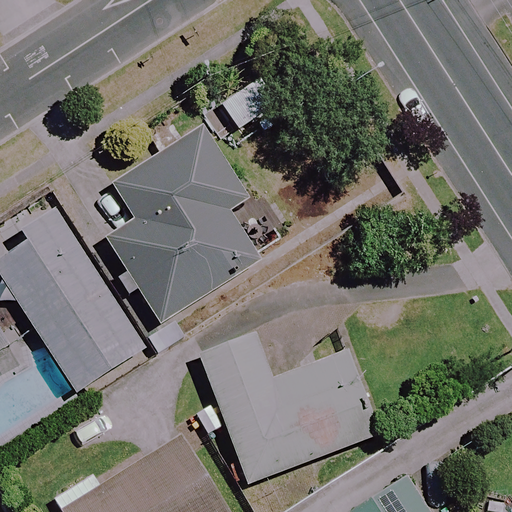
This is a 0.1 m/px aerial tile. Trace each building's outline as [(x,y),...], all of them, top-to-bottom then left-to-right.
[(284,108),(263,76),(219,105),(239,137),(284,108)] [(110,243),(129,274),(118,280),(131,301),(141,294),(160,324),(257,265),(227,216),(244,206),(203,140),(114,195),(135,228),(110,243)] [(144,354),(52,207),(8,234),(21,255),(0,268),(0,273),(77,396),(144,354)] [(0,356),(13,348),(0,328),(0,356)] [(274,384),(257,339),(202,359),(249,487),(382,438),(351,356),(274,384)] [(225,511),(183,441),(100,492),(92,479),(55,502),(61,511),(225,511)] [(424,511),(407,483),(360,511),(424,511)]
